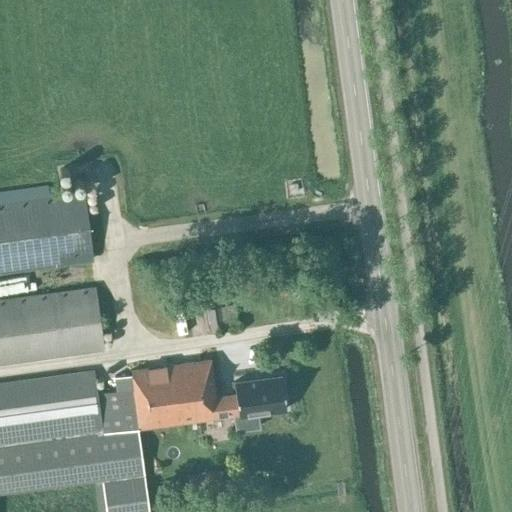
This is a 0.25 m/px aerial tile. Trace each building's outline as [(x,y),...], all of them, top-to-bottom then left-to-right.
[(0,272),(91,260),(81,193),(0,204),(0,272)] [(0,363),(103,349),(94,288),(0,301),(0,363)] [(217,305),(206,307),(210,331),(221,328),(217,305)] [(93,370),(0,383),(0,486),(99,473),(104,511),(147,511),(136,428),(139,427),(219,416),(233,414),(237,414),(234,393),(216,396),(211,358),(131,369),(133,387),(96,392),(93,370)] [(237,414),(233,414),(235,429),(260,426),(258,413),(285,409),(281,374),(233,380),(234,393),(237,414)] [(221,489),(220,475),(188,479),(189,493),(221,489)]
